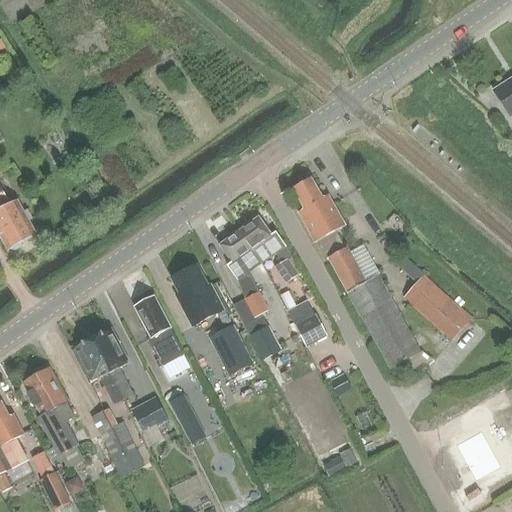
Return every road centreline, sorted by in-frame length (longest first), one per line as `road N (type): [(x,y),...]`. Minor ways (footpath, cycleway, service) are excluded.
road 1 (unclassified): [(446,511),(257,167)]
road 2 (tertiary): [(0,345),(257,167)]
road 3 (tertiary): [(257,167),(501,0)]
